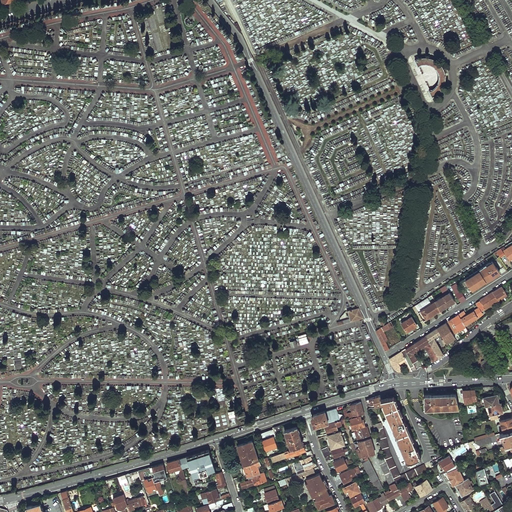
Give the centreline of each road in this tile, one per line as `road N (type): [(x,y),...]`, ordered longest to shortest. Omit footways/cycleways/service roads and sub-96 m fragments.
road 1 (unclassified): [(384,356),(236,32),(210,0)]
road 2 (tertiary): [(215,440),(9,498)]
road 3 (residential): [(384,356),(511,273)]
road 4 (residential): [(419,383),(423,371),(511,306)]
